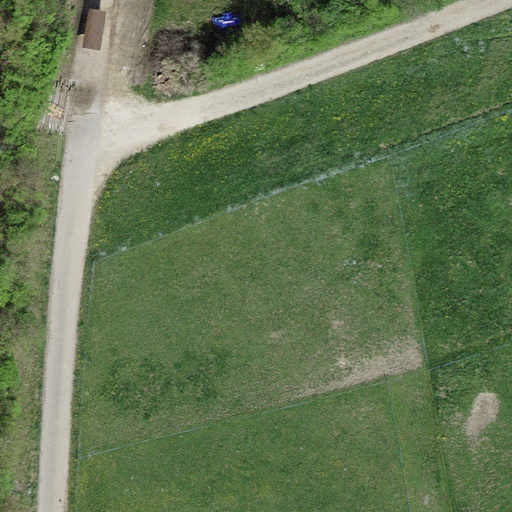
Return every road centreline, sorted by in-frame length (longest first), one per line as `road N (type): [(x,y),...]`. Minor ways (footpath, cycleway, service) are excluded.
road 1 (track): [(80,143),(295,78),(504,0)]
road 2 (track): [(51,511),(80,143)]
road 3 (track): [(80,143),(102,0)]
